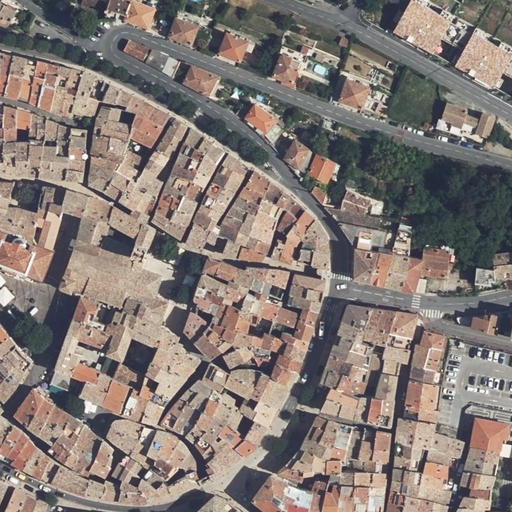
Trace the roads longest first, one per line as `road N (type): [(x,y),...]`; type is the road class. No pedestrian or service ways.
road 1 (unclassified): [(294,183),(216,107),(113,52),(112,37),(124,31),(393,135),(511,167)]
road 2 (tertiary): [(0,43),(118,77),(294,183)]
road 3 (unclassified): [(511,115),(280,0)]
road 4 (tertiary): [(226,483),(162,509),(116,509),(55,494),(0,466)]
road 5 (tertiary): [(337,287),(307,379),(280,428),(226,483)]
